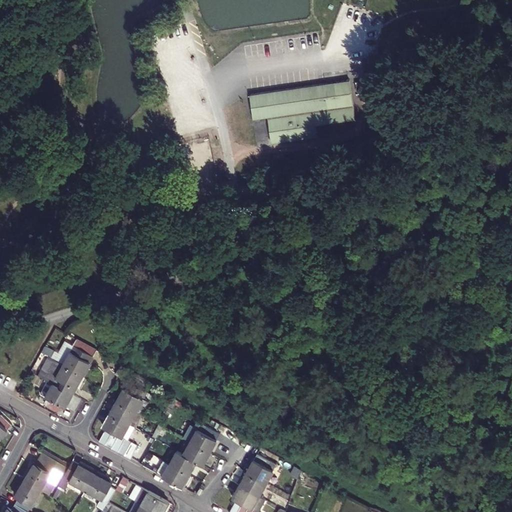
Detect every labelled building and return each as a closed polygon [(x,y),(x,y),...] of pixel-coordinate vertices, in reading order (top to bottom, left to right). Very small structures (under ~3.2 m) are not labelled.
[(250,119),(264,117),(267,143),(314,137),(312,125),(351,120),(346,81),(246,94),(250,119)] [(71,345),(61,363),(85,375),(99,351),(79,339),(75,347),(71,345)] [(61,363),(53,358),(46,371),(37,365),(33,372),(40,376),(49,381),(74,395),(85,375),(61,363)] [(67,407),(74,395),(49,381),(42,394),(51,399),(48,405),(60,412),(64,406),(67,407)] [(118,400),(138,411),(145,399),(139,395),(142,390),(128,382),(118,400)] [(111,413),(131,424),(138,411),(118,400),(111,413)] [(104,426),(108,428),(115,432),(121,436),(124,437),(131,424),(111,413),(104,426)] [(0,437),(12,425),(1,414),(0,415),(0,437)] [(192,441),(211,453),(222,434),(202,422),(199,429),(191,425),(185,437),(192,441)] [(115,432),(108,428),(101,441),(103,443),(107,445),(115,432)] [(121,436),(115,432),(107,445),(108,446),(113,448),(121,436)] [(124,437),(121,436),(113,448),(120,452),(127,439),(124,437)] [(133,442),(127,439),(120,452),(126,455),(133,442)] [(192,441),(184,455),(197,462),(204,466),(211,453),(192,441)] [(139,446),(133,442),(126,455),(132,459),(139,446)] [(197,462),(184,455),(178,451),(171,463),(191,474),(197,462)] [(278,464),(258,453),(247,473),(267,483),(278,464)] [(34,464),(25,479),(41,489),(54,469),(55,469),(59,463),(45,454),(38,466),(34,464)] [(191,474),(171,463),(165,460),(158,473),(184,487),(191,474)] [(87,490),(97,474),(81,465),(78,469),(73,466),(66,478),(87,490)] [(304,470),(298,467),(294,476),(300,480),(304,470)] [(247,473),(241,485),(260,496),(267,483),(247,473)] [(108,502),(115,490),(110,486),(112,482),(97,474),(87,490),(108,502)] [(115,490),(121,493),(128,479),(123,476),(115,490)] [(18,498),(15,503),(28,511),(41,489),(25,479),(14,496),(18,498)] [(243,503),(250,507),(256,510),(258,511),(260,511),(267,500),(260,496),(241,485),(233,498),(237,500),(243,503)] [(142,504),(155,511),(163,511),(169,503),(150,491),(149,492),(143,488),(135,501),(142,504)] [(237,500),(230,511),(238,511),(243,503),(237,500)] [(27,511),(28,511),(15,503),(11,509),(8,507),(4,511),(27,511)] [(238,511),(247,511),(250,507),(243,503),(238,511)]
